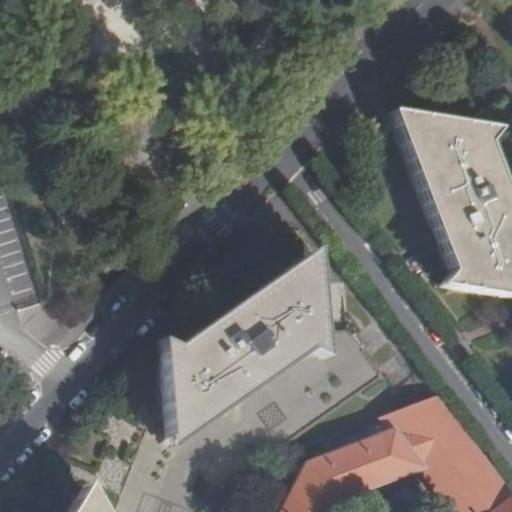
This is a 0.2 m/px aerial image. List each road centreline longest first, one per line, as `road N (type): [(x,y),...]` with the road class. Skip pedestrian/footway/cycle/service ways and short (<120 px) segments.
road 1 (residential): [(0,455),(284,150)]
road 2 (residential): [(511,453),(284,150)]
road 3 (residential): [(284,150),(433,0)]
